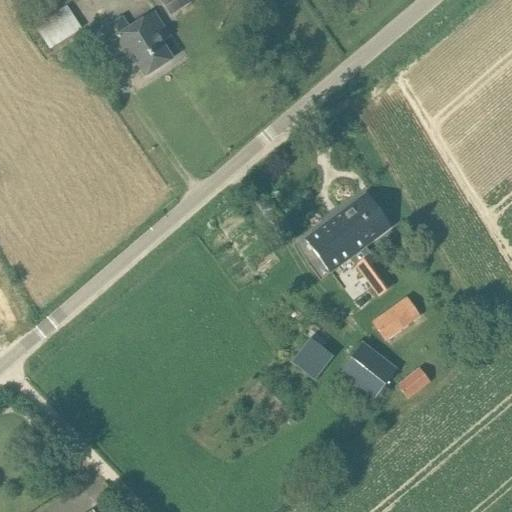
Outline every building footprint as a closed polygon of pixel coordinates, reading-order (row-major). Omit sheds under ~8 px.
[(66,8),(35,28),(50,51),(81,31),(66,8)] [(169,38),(154,14),(143,21),(142,20),(129,29),(122,19),(99,33),(114,56),(126,49),(144,78),(172,60),(161,43),(169,38)] [(391,229),(365,194),(306,238),(332,273),(350,260),(378,298),(394,286),(366,248),(391,229)] [(420,317),(406,299),(372,323),(385,342),(420,317)] [(333,358),(310,339),(291,362),(314,381),(333,358)] [(397,371),(362,344),(338,375),(373,402),(397,371)] [(408,401),(430,383),(419,369),(397,387),(408,401)]
